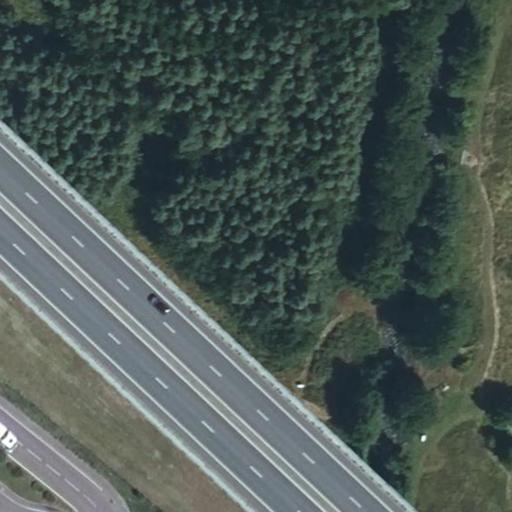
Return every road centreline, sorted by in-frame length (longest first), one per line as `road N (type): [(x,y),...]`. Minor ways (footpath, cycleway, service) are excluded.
road 1 (motorway): [(367,511),(0,161)]
road 2 (motorway): [(0,223),(302,511)]
road 3 (unclassified): [(96,511),(0,426)]
